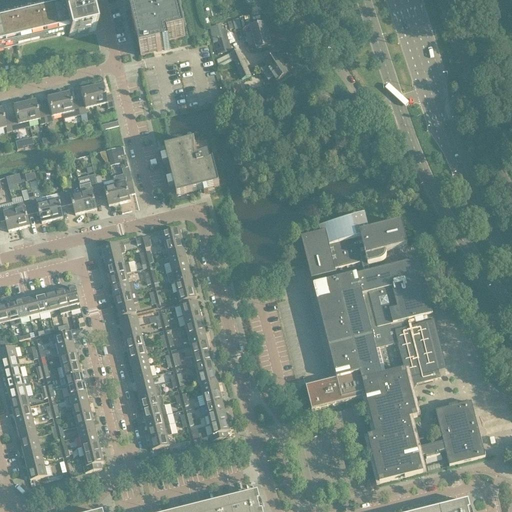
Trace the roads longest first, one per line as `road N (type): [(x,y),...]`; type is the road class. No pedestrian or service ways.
road 1 (residential): [(264,470),(199,218),(154,222)]
road 2 (residential): [(97,327),(90,340),(117,451),(135,446),(107,336)]
road 3 (secondary): [(396,101),(432,198),(511,314)]
road 4 (secondary): [(511,259),(465,180),(430,89)]
road 5 (residential): [(396,101),(364,103),(287,0)]
road 6 (residential): [(154,222),(116,66)]
road 7 (residential): [(124,505),(264,470)]
road 8 (residential): [(491,511),(476,485),(373,511)]
